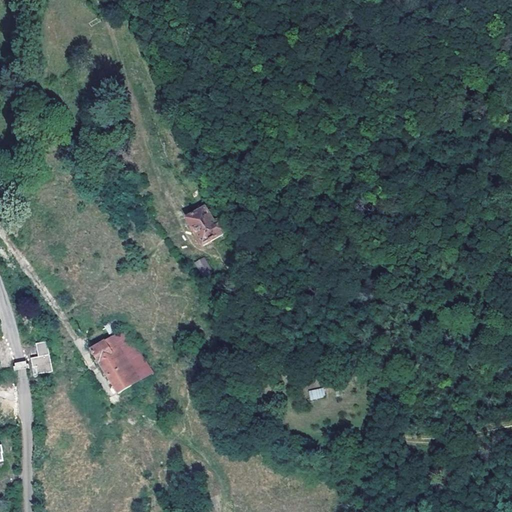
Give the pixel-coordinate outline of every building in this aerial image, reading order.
[(211,224),(205,211),(186,221),(201,247),(224,234),(217,221),(211,224)] [(202,277),(212,272),(205,257),(195,262),(202,277)] [(108,338),(122,330),(118,323),(105,332),(108,338)] [(140,381),(135,373),(140,370),(148,365),(126,329),(113,337),(91,351),(118,394),(140,381)] [(39,357),(31,359),(33,368),(36,367),(37,375),(53,372),(47,342),(36,344),(39,357)] [(26,362),(15,364),(16,367),(14,368),(15,371),(29,369),(28,365),(27,365),(26,362)] [(148,365),(140,370),(135,373),(140,381),(153,374),(148,365)] [(323,388),(308,390),(310,400),(325,397),(323,388)] [(187,481),(183,474),(169,483),(173,489),(187,481)]
